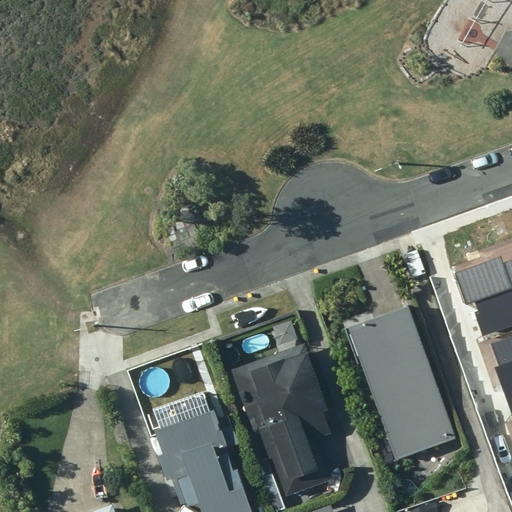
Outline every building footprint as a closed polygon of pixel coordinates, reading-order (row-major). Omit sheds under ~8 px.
[(201,202),(183,208),(189,226),(207,220),(201,202)] [(472,301),(484,336),(511,326),(511,260),(505,263),(503,257),(455,274),(466,303),(472,301)] [(406,307),(349,326),(394,460),(451,441),(406,307)] [(499,366),(494,367),(511,415),(511,414),(511,336),(491,344),(499,366)] [(311,343),(232,369),(248,416),(263,411),(289,492),(333,478),(318,434),(339,427),(311,343)] [(237,472),(214,408),(210,410),(204,392),(179,402),(182,408),(155,418),(158,426),(153,428),(161,452),(156,454),(165,480),(168,478),(175,495),(237,472)] [(279,511),(289,509),(277,471),(258,476),(268,511),(279,511)] [(254,511),(241,475),(203,488),(211,511),(254,511)] [(340,511),(336,502),(308,511),(340,511)]
